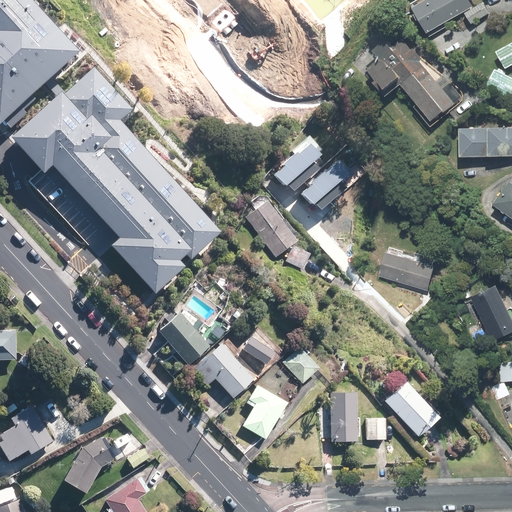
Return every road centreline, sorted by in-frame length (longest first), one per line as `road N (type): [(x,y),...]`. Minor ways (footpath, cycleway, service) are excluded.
road 1 (tertiary): [(246,510),(0,239)]
road 2 (unclassified): [(246,510),(303,492),(381,499)]
road 3 (unclassified): [(381,499),(511,496)]
